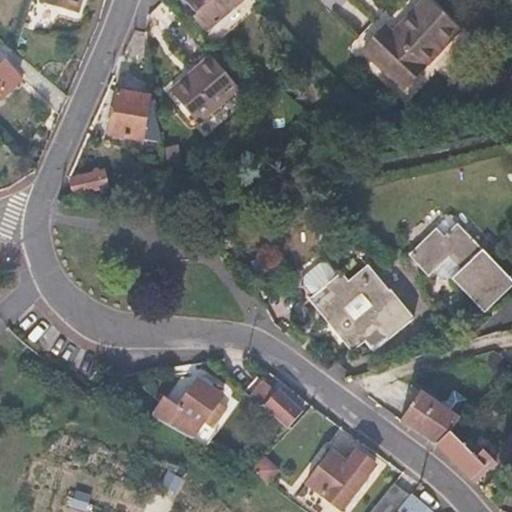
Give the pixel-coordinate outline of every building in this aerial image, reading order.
[(81,0),(44,0),(45,0),(79,10),(81,0)] [(204,29),(238,0),(185,0),(195,11),(191,14),(204,29)] [(358,57),(396,97),(454,43),(424,10),(389,43),(381,35),(358,57)] [(194,120),(236,86),(209,54),(168,87),(194,120)] [(0,94),(17,80),(2,60),(0,61),(0,94)] [(159,140),(149,95),(116,91),(108,133),(159,140)] [(171,141),(159,143),(165,165),(171,165),(173,163),(171,141)] [(102,169),(67,176),(70,194),(107,186),(102,169)] [(459,275),(450,284),(483,318),(511,290),(511,287),(457,229),(444,241),(436,233),(408,259),(427,281),(433,276),(448,263),(459,275)] [(448,263),(433,276),(437,281),(450,284),(459,275),(448,263)] [(303,286),(313,298),(335,278),(325,266),(318,265),(302,279),(303,286)] [(308,301),(353,353),(366,342),(375,352),(415,317),(389,290),(388,291),(368,268),(347,283),(340,274),(335,278),(313,298),(308,301)] [(164,390),(145,415),(193,445),(209,425),(216,431),(235,406),(227,401),(229,397),(200,376),(180,403),(164,390)] [(254,380),(240,394),(257,412),(262,407),(272,398),(254,380)] [(419,391),(400,419),(436,444),(449,430),(460,418),(455,415),(444,407),(419,391)] [(454,392),(444,407),(455,415),(465,400),(454,392)] [(276,394),(272,398),(262,407),(283,429),(297,415),(276,394)] [(209,425),(193,445),(207,453),(221,434),(216,431),(209,425)] [(449,430),(436,444),(475,479),(495,461),(470,437),(463,443),(449,430)] [(511,435),(501,447),(511,455),(511,435)] [(372,467),(356,455),(340,474),(324,462),(305,485),(338,510),(372,467)] [(270,478),(256,464),(244,477),(261,487),(270,478)] [(183,477),(169,469),(161,482),(175,490),(183,477)] [(394,511),(410,492),(398,482),(372,511),(394,511)] [(91,491),(76,488),(73,504),(87,507),(91,491)] [(433,511),(410,492),(394,511),(433,511)]
